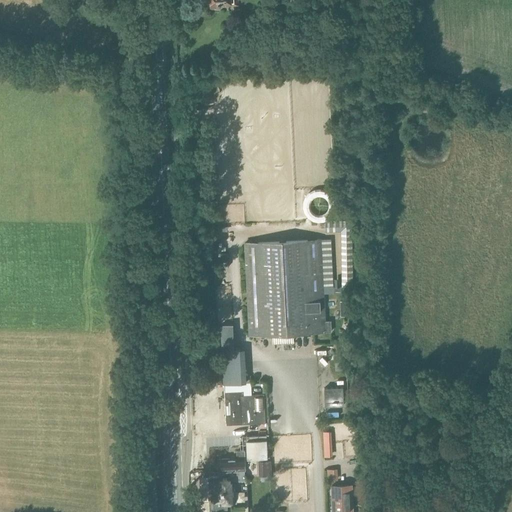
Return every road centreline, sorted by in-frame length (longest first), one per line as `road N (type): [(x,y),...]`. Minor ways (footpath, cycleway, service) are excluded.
road 1 (secondary): [(174,511),(154,0)]
road 2 (unknown): [(322,511),(308,412),(241,336),(229,284),(232,242)]
